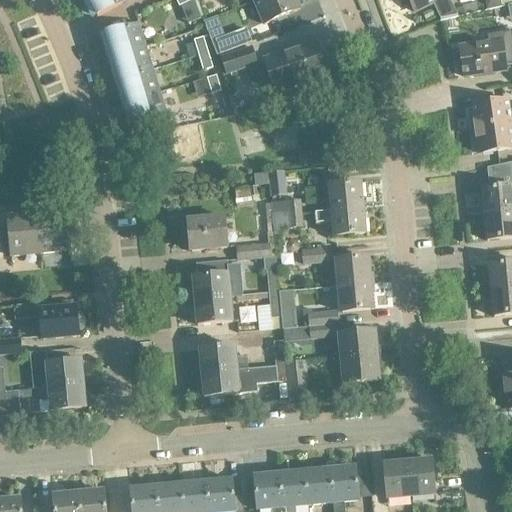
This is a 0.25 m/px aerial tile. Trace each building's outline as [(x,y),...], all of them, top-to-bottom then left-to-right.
[(126,0),(87,0),(97,18),(127,1),(126,0)] [(174,0),(179,8),(193,1),(192,0),(174,0)] [(294,0),(258,0),(254,2),(264,25),(299,10),(294,0)] [(433,4),(440,20),(456,17),(447,0),(407,0),(414,13),(433,4)] [(104,34),(112,57),(145,47),(138,24),(104,34)] [(220,57),(257,41),(252,28),(215,44),(220,57)] [(193,41),(198,57),(208,54),(203,38),(193,41)] [(456,72),(462,76),(462,77),(505,72),(501,42),(458,48),(460,59),(455,64),(456,72)] [(263,60),(275,93),(280,91),(283,101),(313,91),(310,81),(326,76),(315,43),(263,60)] [(112,57),(119,80),(152,70),(145,47),(112,57)] [(227,77),(257,66),(251,48),(220,58),(227,77)] [(213,69),(208,54),(198,57),(203,72),(213,69)] [(119,80),(126,104),(159,93),(152,70),(119,80)] [(221,92),(216,76),(207,79),(211,95),(221,92)] [(168,121),(159,93),(126,104),(133,127),(150,122),(151,126),(168,121)] [(468,116),(471,131),(511,124),(511,113),(508,114),(506,101),(471,106),(472,115),(468,116)] [(511,124),(471,131),(473,147),(477,146),(479,155),(511,149),(511,139),(511,137),(511,136),(511,124)] [(286,197),(284,173),(268,174),(271,198),(286,197)] [(331,212),(364,208),(361,182),(328,186),(331,212)] [(511,187),(482,189),(484,215),(511,212),(511,187)] [(289,215),(302,214),(300,201),(288,202),(289,215)] [(364,208),(331,212),(315,213),(317,226),(332,225),(334,237),(366,234),(364,208)] [(36,214),(40,254),(69,251),(66,211),(36,214)] [(511,212),(484,215),(486,241),(511,238),(511,212)] [(40,254),(36,214),(6,216),(7,227),(9,243),(10,256),(40,254)] [(283,229),(286,228),(284,216),(273,217),(274,224),(274,230),(283,229)] [(188,220),(191,252),(226,248),(223,217),(188,220)] [(9,243),(7,227),(0,227),(0,237),(1,243),(9,243)] [(238,261),(271,258),(269,246),(237,249),(238,261)] [(302,268),(331,265),(330,253),(296,255),(297,263),(302,262),(302,268)] [(338,288),(371,285),(369,259),(336,262),(338,288)] [(490,291),(511,289),(511,263),(488,266),(490,291)] [(268,292),(268,295),(278,295),(276,271),(276,270),(266,271),(266,272),(268,292)] [(195,303),(230,299),(228,275),(192,278),(195,303)] [(371,285),(338,288),(341,313),(373,311),(371,285)] [(511,289),(490,291),(492,317),(511,315),(511,289)] [(297,329),(293,291),(279,293),(282,330),(297,329)] [(248,297),(252,319),(266,317),(262,294),(248,297)] [(271,320),(280,319),(278,295),(268,295),(271,320)] [(232,324),(230,299),(195,303),(197,327),(232,324)] [(40,311),(43,341),(78,337),(77,330),(80,330),(83,327),(82,317),(78,314),(75,315),(74,308),(40,311)] [(308,329),(336,326),(334,313),(307,317),(308,329)] [(336,326),(308,329),(310,342),(338,339),(336,326)] [(332,360),(341,360),(342,361),(378,358),(376,333),(339,336),(340,348),(331,348),(332,360)] [(0,342),(0,357),(19,355),(18,341),(0,342)] [(283,343),(273,344),(275,368),(285,367),(285,365),(283,343)] [(200,351),(202,375),(248,371),(247,358),(236,359),(235,348),(200,351)] [(45,365),(47,365),(45,353),(29,355),(31,367),(45,365)] [(342,361),(341,360),(332,360),(333,372),(343,371),(344,386),(380,383),(378,358),(342,361)] [(48,389),(83,385),(80,361),(47,365),(45,365),(48,389)] [(500,387),(511,385),(511,361),(503,362),(503,371),(498,371),(500,387)] [(305,363),(285,365),(285,367),(288,391),(308,390),(305,363)] [(285,367),(275,368),(277,383),(278,392),(287,391),(285,367)] [(275,368),(248,371),(202,375),(204,399),(257,394),(257,385),(277,383),(275,368)] [(83,385),(48,389),(40,390),(41,402),(39,403),(40,414),(86,410),(83,385)] [(511,385),(500,387),(501,403),(507,402),(507,411),(511,410),(511,385)] [(17,393),(4,394),(0,394),(0,418),(19,417),(17,393)] [(408,464),(411,499),(435,497),(432,462),(408,464)] [(411,499),(408,464),(383,466),(387,501),(411,499)] [(331,472),(334,504),(334,511),(345,511),(344,503),(360,502),(357,469),(331,472)] [(309,507),(334,504),(331,472),(306,474),(309,507)] [(309,507),(306,474),(281,476),(284,511),(294,511),(294,508),(309,507)] [(272,510),(272,511),(284,511),(281,476),(255,479),(259,511),(272,510)] [(210,511),(244,511),(244,498),(235,499),(233,481),(208,484),(210,511)] [(183,486),(184,511),(210,511),(208,484),(183,486)] [(184,511),(183,486),(157,488),(159,511),(184,511)] [(159,511),(157,488),(132,491),(133,511),(159,511)] [(78,495),(79,511),(105,511),(104,493),(78,495)] [(79,511),(78,495),(53,497),(54,511),(79,511)] [(0,511),(21,511),(21,501),(0,502),(0,511)]
